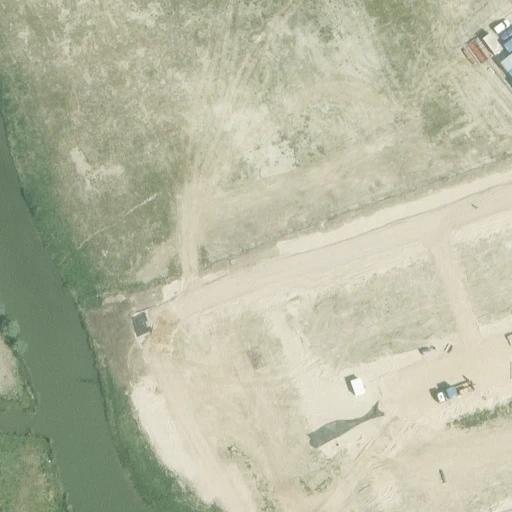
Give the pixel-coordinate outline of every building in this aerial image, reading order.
[(511,236),(507,221),(488,227),(500,263),(511,259),(511,236)] [(488,227),(469,234),(481,270),(500,263),(488,227)] [(427,252),(408,259),(420,295),(439,288),(427,252)] [(408,259),(389,265),(401,301),(420,295),(408,259)] [(389,265),(370,272),(382,308),(401,301),(389,265)] [(370,272),(351,278),(364,314),(382,308),(370,272)] [(351,278),(332,285),(345,321),(364,314),(351,278)] [(508,287),(498,290),(501,297),(511,294),(508,287)] [(284,291),(243,309),(244,310),(253,330),(293,313),(284,291)] [(244,310),(210,324),(245,410),(256,435),(261,433),(293,511),(342,511),(358,505),(360,509),(394,494),(376,452),(364,457),(354,433),(341,438),(315,380),(280,395),(271,373),(262,352),(253,330),(244,310)] [(439,312),(430,316),(432,323),(442,319),(439,312)] [(293,313),(253,330),(262,352),(302,334),(293,313)] [(430,316),(420,320),(422,327),(432,323),(430,316)] [(401,326),(391,330),(394,337),(404,333),(401,326)] [(391,330),(381,333),(384,340),(394,337),(391,330)] [(302,334),(262,352),(271,373),(311,356),(302,334)] [(372,337),(362,340),(365,347),(375,344),(372,337)] [(311,356),(271,373),(280,395),(315,380),(321,377),(311,356)] [(505,378),(495,382),(497,389),(507,385),(505,378)] [(477,388),(467,392),(470,399),(479,395),(477,388)] [(467,392),(457,396),(460,403),(470,399),(467,392)] [(439,401),(429,405),(432,412),(442,408),(439,401)] [(429,405),(419,409),(422,416),(432,412),(429,405)] [(511,417),(500,421),(511,458),(511,457),(511,417)] [(500,421),(481,428),(493,464),(511,458),(500,421)] [(481,428),(462,434),(474,471),(493,464),(481,428)] [(462,434),(443,441),(455,477),(474,471),(462,434)] [(443,441),(424,447),(437,484),(455,477),(443,441)]
